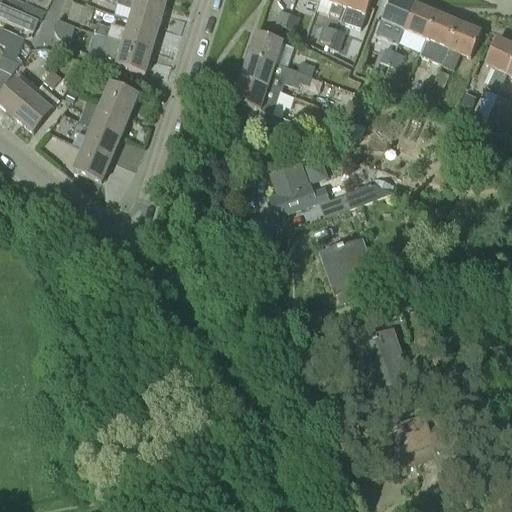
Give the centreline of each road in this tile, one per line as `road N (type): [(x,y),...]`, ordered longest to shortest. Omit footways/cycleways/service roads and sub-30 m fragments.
road 1 (residential): [(296,511),(245,412),(123,257)]
road 2 (residential): [(123,257),(205,0)]
road 3 (residential): [(359,511),(289,300)]
road 4 (residential): [(123,257),(0,150)]
